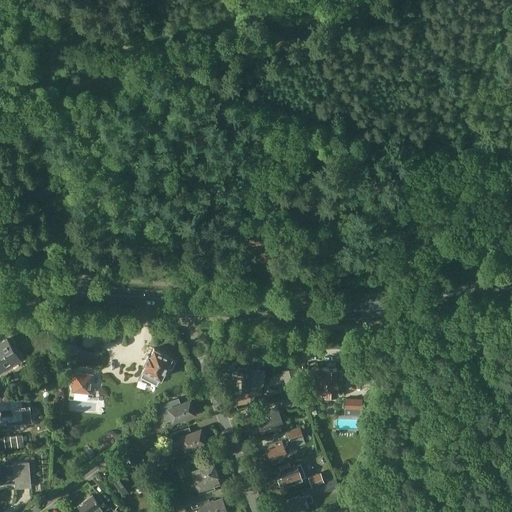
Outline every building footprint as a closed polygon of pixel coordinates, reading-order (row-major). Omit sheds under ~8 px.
[(7,340),(0,343),(0,371),(19,360),(7,340)] [(138,347),(103,344),(99,382),(91,381),(91,386),(99,387),(98,394),(133,398),(137,361),(144,362),(146,358),(137,355),(138,347)] [(175,361),(170,358),(171,357),(154,349),(150,356),(148,355),(146,358),(144,362),(144,363),(146,364),(141,374),(150,378),(152,374),(160,378),(166,366),(171,369),(175,361)] [(238,367),(238,375),(243,375),(242,383),(248,384),(248,386),(254,387),(254,391),(262,391),(264,365),(263,365),(264,360),(253,359),(252,363),(243,363),(243,367),(238,367)] [(42,372),(42,379),(52,379),(51,367),(42,372)] [(282,371),(288,393),(302,390),(296,367),(282,371)] [(311,377),(311,384),(311,392),(325,393),(325,398),(335,398),(335,393),(336,393),(336,378),(342,378),(342,369),(336,369),(336,368),(316,368),(316,377),(311,377)] [(90,393),(91,386),(91,381),(92,375),(74,373),(72,391),(90,393)] [(301,394),(284,399),(286,405),(303,400),(301,394)] [(14,426),(13,421),(29,420),(28,407),(22,408),(21,397),(0,399),(0,423),(7,422),(7,427),(14,426)] [(362,399),(345,399),(345,409),(361,409),(362,399)] [(173,422),(195,414),(190,400),(176,405),(174,400),(160,405),(166,422),(172,420),(173,422)] [(271,413),(256,419),(261,433),(276,427),(277,429),(284,426),(277,407),(270,410),(271,413)] [(185,428),(170,434),(173,443),(182,440),(185,450),(206,442),(201,429),(187,434),(185,428)] [(298,428),(288,431),(291,441),(303,436),(301,430),(299,431),(298,428)] [(286,439),(266,446),(268,452),(267,453),(268,456),(270,457),(271,459),(273,464),(279,462),(278,457),(290,452),(286,439)] [(191,472),(186,457),(176,466),(179,476),(191,472)] [(206,466),(196,469),(200,480),(196,482),(198,490),(219,483),(216,475),(217,475),(213,463),(212,460),(205,463),(206,466)] [(0,466),(0,484),(15,483),(15,485),(31,484),(29,462),(13,463),(13,465),(0,466)] [(282,477),(277,479),(280,486),(285,484),(285,485),(302,479),(299,471),(303,469),(301,463),(297,464),(291,467),(291,468),(281,472),(282,476),(281,477),(282,477)] [(124,471),(113,480),(123,494),(133,486),(134,486),(139,493),(144,489),(135,476),(130,480),(124,471)] [(320,473),(309,477),(312,486),(324,482),(320,473)] [(336,479),(316,486),(319,494),(339,487),(336,479)] [(293,500),(288,502),(291,511),(305,511),(310,510),(308,503),(313,501),(313,499),(311,494),(301,498),(300,495),(292,497),(293,500)] [(102,511),(108,508),(104,501),(100,496),(95,499),(93,495),(78,505),(81,510),(81,511),(102,511)] [(352,504),(350,497),(342,499),(344,507),(352,504)] [(178,503),(180,509),(192,505),(189,499),(178,503)] [(208,500),(198,504),(200,511),(226,511),(222,499),(210,503),(208,500)] [(172,511),(180,509),(178,503),(162,509),(163,511),(172,511)]
